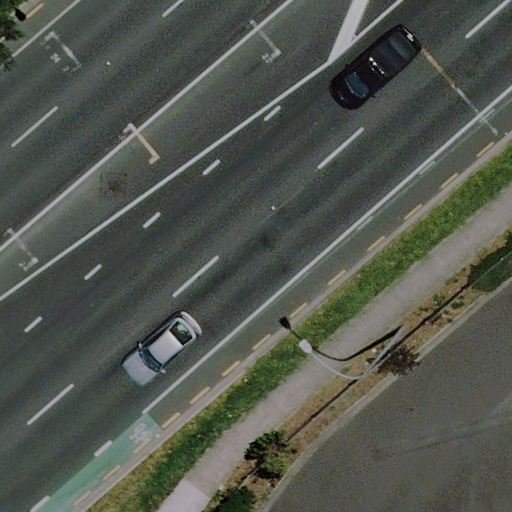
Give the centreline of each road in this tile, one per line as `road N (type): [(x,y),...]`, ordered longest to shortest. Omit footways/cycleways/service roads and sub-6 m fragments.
road 1 (secondary): [(511,0),(0,451)]
road 2 (secondary): [(0,158),(182,0)]
